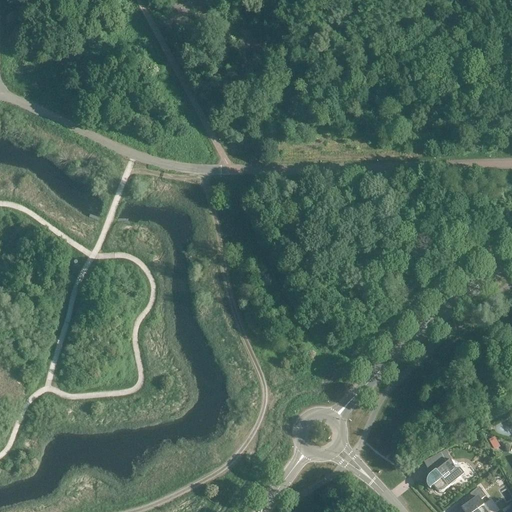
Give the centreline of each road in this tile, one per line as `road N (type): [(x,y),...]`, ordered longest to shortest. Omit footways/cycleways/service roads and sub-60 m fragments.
road 1 (unclassified): [(0,96),(117,149),(189,170),(511,164)]
road 2 (track): [(98,511),(165,494),(239,454),(269,399),(239,338),(226,281),(219,172)]
road 3 (tertiary): [(333,415),(464,294),(511,262)]
